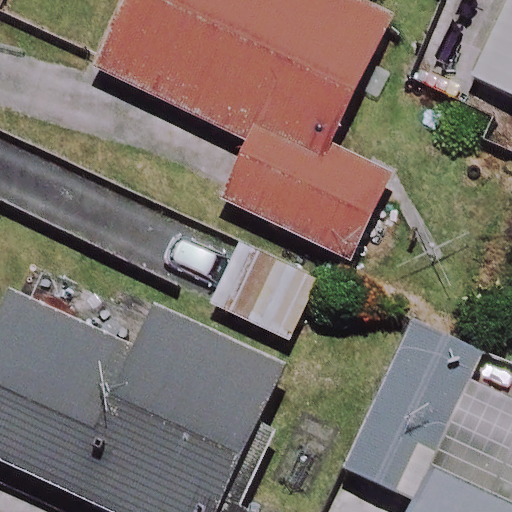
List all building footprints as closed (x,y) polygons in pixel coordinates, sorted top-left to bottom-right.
[(395,25),(343,0),(125,0),(92,67),(256,147),(227,206),(349,266),(390,181),(333,153),(395,25)] [(511,0),(510,0),(473,89),(511,105),(511,0)] [(322,283),(238,243),(207,309),(291,348),(322,283)] [(0,306),(0,469),(96,511),(283,511),(335,397),(162,320),(143,365),(2,302),(0,306)] [(511,511),(511,382),(412,337),(350,473),(426,508),(423,511),(511,511)]
